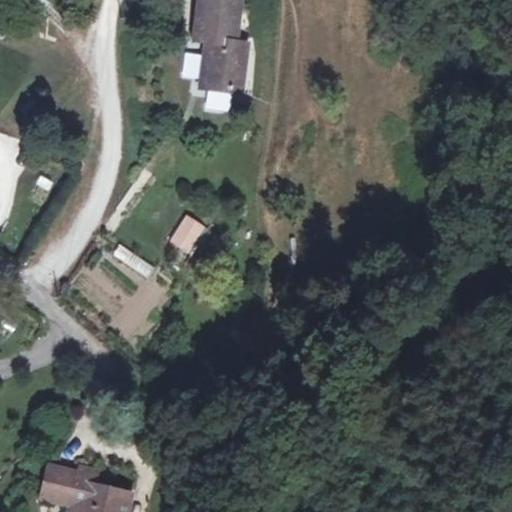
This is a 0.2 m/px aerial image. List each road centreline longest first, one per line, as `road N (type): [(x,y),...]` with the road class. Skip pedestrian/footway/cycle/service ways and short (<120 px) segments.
road 1 (track): [(196,467),(336,409),(511,250)]
road 2 (residential): [(33,293),(111,173),(96,36),(105,0)]
road 3 (residential): [(33,293),(156,411),(196,467)]
